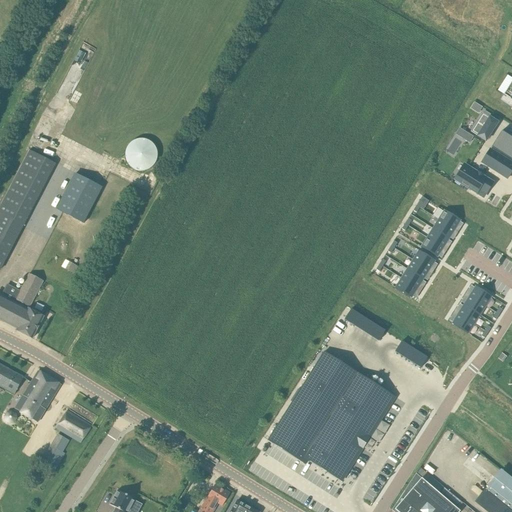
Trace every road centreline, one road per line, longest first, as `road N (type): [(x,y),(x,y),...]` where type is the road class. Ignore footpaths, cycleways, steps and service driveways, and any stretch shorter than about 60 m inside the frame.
road 1 (track): [(52,364),(143,207),(138,188),(99,167)]
road 2 (residential): [(511,313),(379,511)]
road 3 (secondary): [(293,511),(129,411)]
road 4 (secondary): [(129,411),(0,336)]
road 5 (residential): [(129,411),(62,511)]
